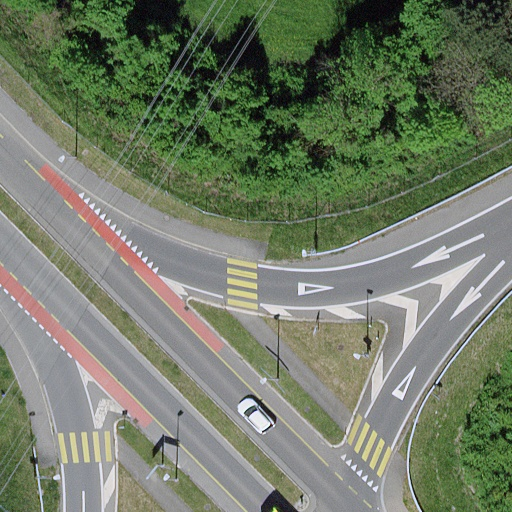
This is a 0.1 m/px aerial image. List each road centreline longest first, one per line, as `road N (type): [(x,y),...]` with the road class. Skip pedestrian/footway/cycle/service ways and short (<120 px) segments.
road 1 (motorway): [(511,229),(368,281),(297,288),(195,270),(10,199)]
road 2 (secondary): [(321,511),(10,199)]
road 3 (motorway): [(10,199),(63,348),(86,511)]
road 4 (motorway): [(511,256),(406,382),(363,477),(360,511)]
